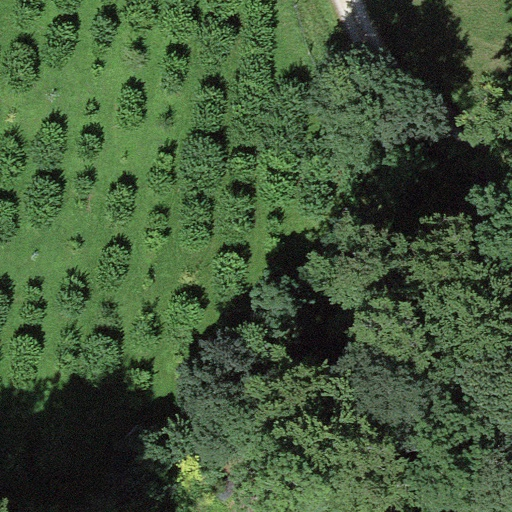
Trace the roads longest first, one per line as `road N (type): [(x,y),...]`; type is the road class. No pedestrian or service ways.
road 1 (track): [(210,511),(417,210),(497,144)]
road 2 (track): [(340,0),(358,42),(434,126),(511,144)]
